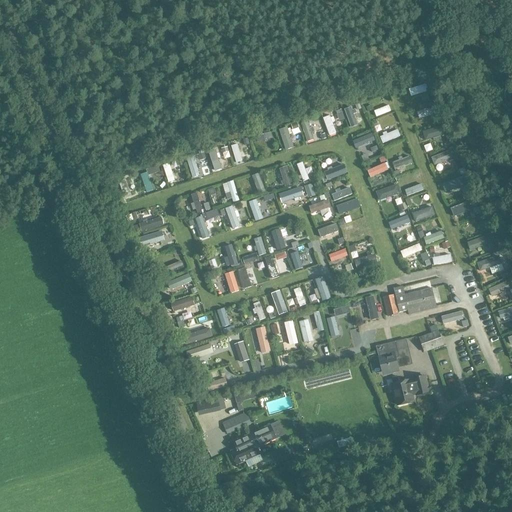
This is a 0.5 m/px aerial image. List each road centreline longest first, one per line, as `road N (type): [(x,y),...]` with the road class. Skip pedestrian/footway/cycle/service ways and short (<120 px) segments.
road 1 (track): [(433,511),(420,477),(424,447),(444,410),(499,383),(456,266),(344,297),(326,268),(213,305),(171,192),(346,141)]
road 2 (unclassified): [(219,511),(0,15)]
road 3 (track): [(326,268),(304,212),(192,248)]
road 4 (track): [(456,266),(464,263),(401,114)]
road 5 (track): [(346,141),(395,283)]
